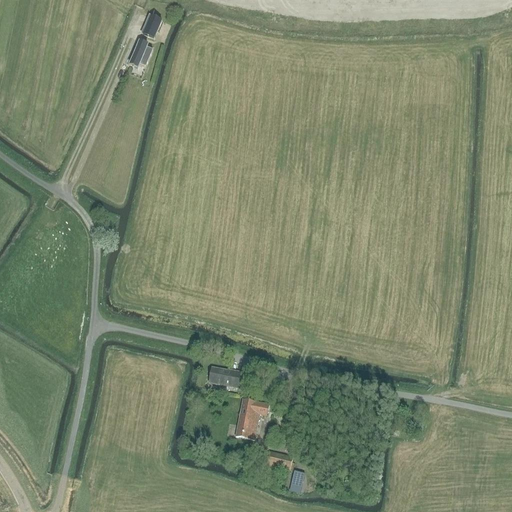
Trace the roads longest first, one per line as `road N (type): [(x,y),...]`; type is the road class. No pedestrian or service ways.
road 1 (unclassified): [(91,322),(308,377),(511,415)]
road 2 (unclassified): [(91,322),(90,226),(72,203),(0,154)]
road 3 (track): [(143,0),(56,193)]
road 4 (unclassified): [(54,511),(91,322)]
